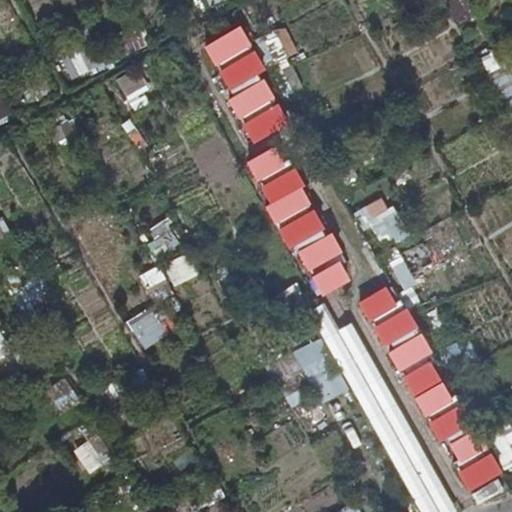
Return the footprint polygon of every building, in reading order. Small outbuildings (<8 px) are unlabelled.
[(205,0),(213,14),(235,2),(234,0),(205,0)] [(118,33),(129,55),(150,44),(140,23),(118,33)] [(261,73),(262,72),(242,27),(201,45),(247,145),(286,128),(261,73)] [(262,66),(295,56),(287,28),(254,38),(262,66)] [(101,66),(83,36),(54,53),(72,83),(101,66)] [(496,49),(478,58),(503,108),(511,102),(511,57),(502,62),(496,49)] [(115,78),(131,111),(152,102),(136,68),(115,78)] [(0,92),(0,122),(13,116),(1,92),(0,92)] [(310,303),(349,285),(297,167),(284,173),(273,148),(247,160),(310,303)] [(382,252),(407,242),(389,197),(353,211),(362,233),(372,229),(382,252)] [(0,239),(10,233),(2,219),(0,220),(0,239)] [(173,287),(198,276),(188,255),(163,267),(173,287)] [(158,267),(138,277),(146,291),(165,281),(158,267)] [(11,287),(19,309),(49,297),(41,275),(11,287)] [(361,300),(430,448),(444,441),(474,505),(499,494),(400,282),(361,300)] [(126,327),(145,351),(168,334),(149,310),(126,327)] [(297,350),(316,402),(348,390),(339,367),(332,369),(322,341),(297,350)] [(373,417),(361,399),(351,404),(363,423),(373,417)] [(498,461),(511,456),(511,431),(490,439),(498,461)] [(70,448),(88,474),(112,458),(95,432),(70,448)] [(420,497),(398,459),(383,467),(404,505),(420,497)]
